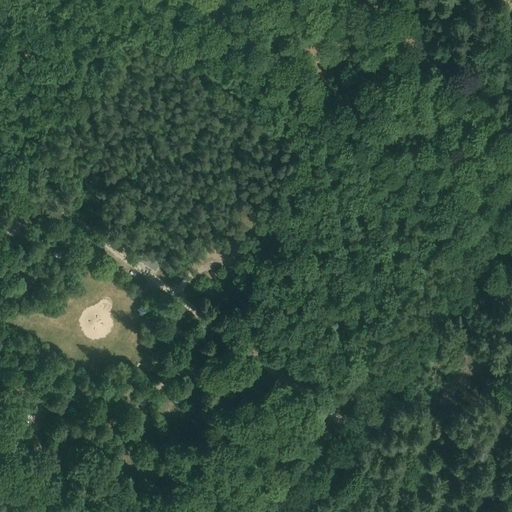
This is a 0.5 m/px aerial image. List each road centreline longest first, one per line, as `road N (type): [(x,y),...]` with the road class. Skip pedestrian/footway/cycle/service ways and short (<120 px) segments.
road 1 (track): [(351,427),(19,178)]
road 2 (tertiary): [(287,511),(511,214)]
road 3 (track): [(372,0),(508,127)]
